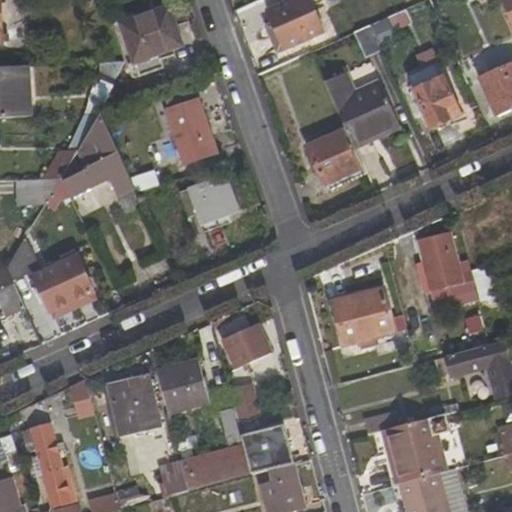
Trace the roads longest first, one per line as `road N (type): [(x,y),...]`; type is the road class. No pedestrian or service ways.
road 1 (residential): [(0,389),(281,265)]
road 2 (residential): [(207,0),(300,257)]
road 3 (residential): [(281,265),(346,511)]
road 4 (residential): [(300,257),(511,159)]
